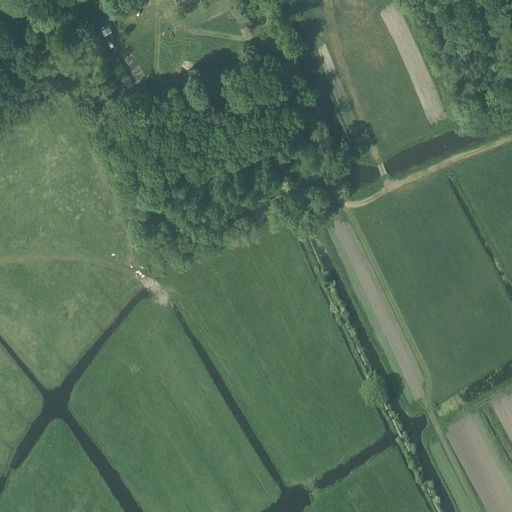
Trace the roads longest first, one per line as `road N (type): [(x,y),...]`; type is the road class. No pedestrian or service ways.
road 1 (track): [(303,227),(331,198),(347,203),(383,192),(511,137)]
road 2 (track): [(256,0),(331,198)]
